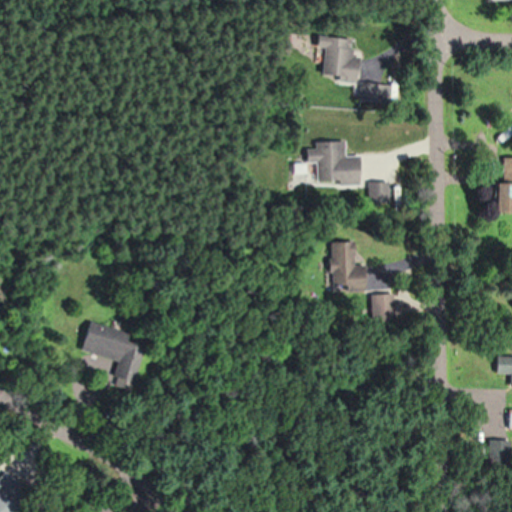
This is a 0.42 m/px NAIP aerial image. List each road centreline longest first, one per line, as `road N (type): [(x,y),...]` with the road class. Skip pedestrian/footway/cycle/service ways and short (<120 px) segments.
road 1 (residential): [(435,0),(440,511)]
road 2 (residential): [(0,392),(99,447),(177,511)]
